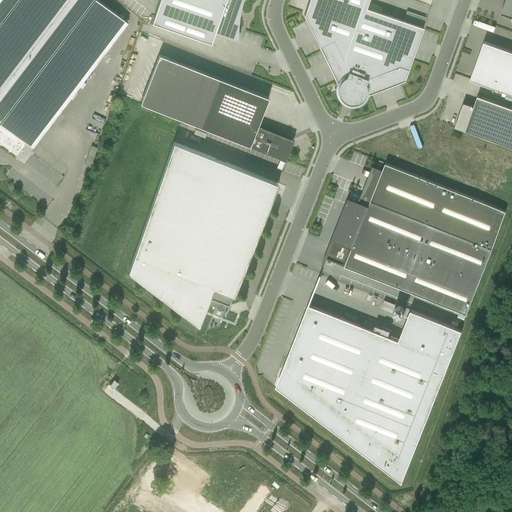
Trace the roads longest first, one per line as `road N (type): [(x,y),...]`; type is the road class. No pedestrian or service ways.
road 1 (secondary): [(0,242),(168,372),(180,411),(194,425),(229,420)]
road 2 (secondary): [(227,373),(187,366),(0,224)]
road 3 (unclassified): [(330,135),(260,325),(227,373)]
road 4 (unclassified): [(330,135),(432,87),(464,0)]
road 5 (secondary): [(379,511),(239,399)]
road 6 (secondary): [(229,420),(358,511)]
road 7 (unclassified): [(276,0),(279,35),(330,135)]
